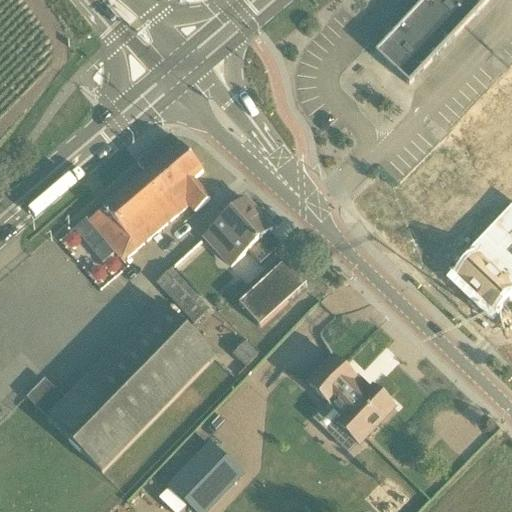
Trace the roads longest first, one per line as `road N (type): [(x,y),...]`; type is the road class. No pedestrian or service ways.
road 1 (tertiary): [(511,411),(310,215)]
road 2 (primary): [(0,227),(161,86)]
road 3 (tertiary): [(161,86),(310,215)]
road 4 (tertiary): [(310,215),(270,147),(191,61)]
